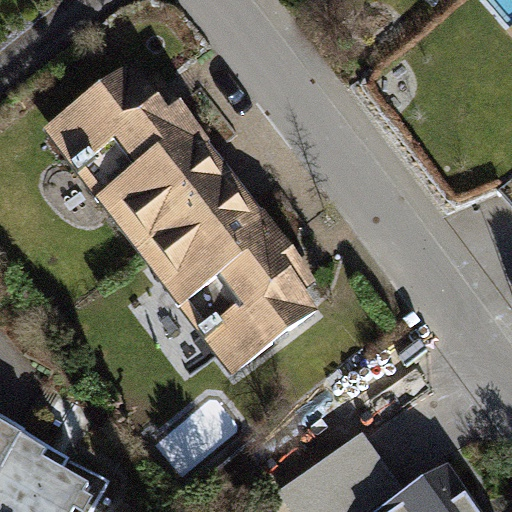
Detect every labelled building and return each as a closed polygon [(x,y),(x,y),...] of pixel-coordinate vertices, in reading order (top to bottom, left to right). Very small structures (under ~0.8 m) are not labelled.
[(168,73),(68,143),(161,275),(261,205),(168,73)] [(261,205),(161,275),(245,395),(345,325),(261,205)] [(98,511),(112,488),(0,427),(0,511),(98,511)] [(296,511),(431,511),(386,446),(294,509),(296,511)] [(509,511),(493,486),(449,511),(509,511)]
